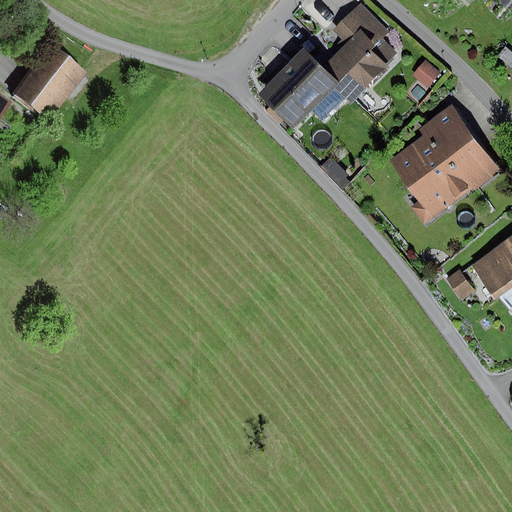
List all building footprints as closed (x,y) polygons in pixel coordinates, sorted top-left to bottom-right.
[(363,2),(314,48),(348,83),(356,74),(370,89),(393,67),(390,63),(400,53),(385,36),(390,31),(363,2)] [(49,46),(12,93),(47,121),(85,74),(49,46)] [(511,48),(510,47),(501,56),(511,67),(511,48)] [(348,83),(314,48),(264,95),(298,130),(348,83)] [(428,60),(415,76),(431,89),(444,73),(428,60)] [(429,135),(393,160),(424,202),(415,209),(427,225),(504,170),(457,105),(424,129),(429,135)] [(333,158),(324,167),(345,189),(354,180),(333,158)] [(511,242),(479,266),(503,299),(511,292),(511,242)] [(463,271),(450,279),(464,300),(477,291),(463,271)]
